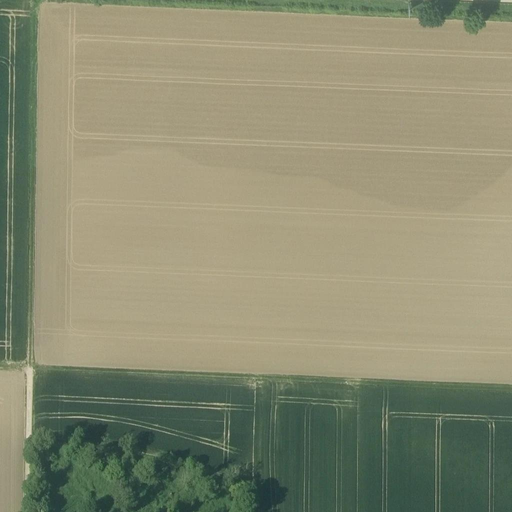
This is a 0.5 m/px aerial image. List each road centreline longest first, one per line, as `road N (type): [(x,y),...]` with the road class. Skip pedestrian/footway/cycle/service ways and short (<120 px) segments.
road 1 (track): [(0,366),(511,388)]
road 2 (track): [(28,511),(33,12)]
